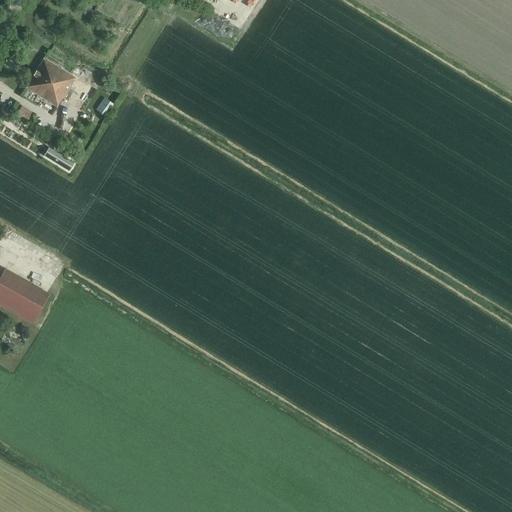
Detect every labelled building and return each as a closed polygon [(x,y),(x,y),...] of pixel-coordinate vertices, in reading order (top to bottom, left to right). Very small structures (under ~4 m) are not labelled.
[(57,107),(76,78),(44,59),(26,88),(57,107)] [(93,89),(100,79),(85,70),(79,81),(93,89)] [(106,117),(114,104),(105,98),(96,110),(106,117)] [(49,147),(44,156),(70,172),(75,163),(49,147)] [(0,305),(33,325),(46,301),(50,294),(5,268),(1,275),(0,276),(0,305)]
